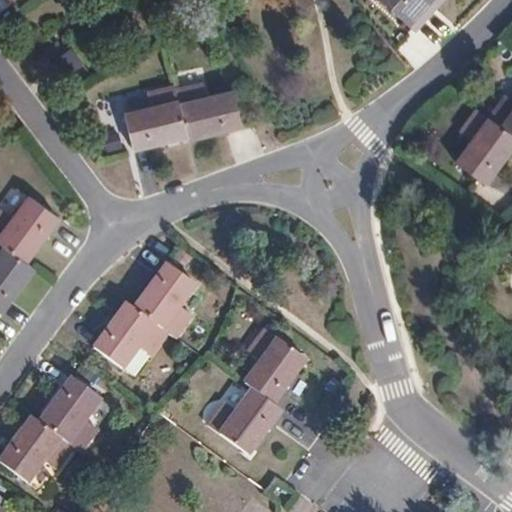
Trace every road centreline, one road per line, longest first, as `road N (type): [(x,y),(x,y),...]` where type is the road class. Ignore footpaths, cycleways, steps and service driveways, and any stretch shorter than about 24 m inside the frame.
road 1 (residential): [(328,184),(362,260),(408,415),(511,490)]
road 2 (residential): [(507,0),(372,123),(328,184)]
road 3 (residential): [(121,232),(190,194),(258,173),(328,184)]
road 4 (residential): [(121,232),(0,64)]
road 5 (residential): [(0,375),(80,267),(121,232)]
